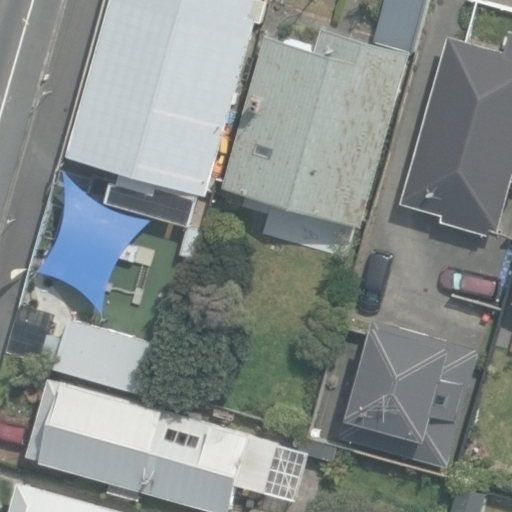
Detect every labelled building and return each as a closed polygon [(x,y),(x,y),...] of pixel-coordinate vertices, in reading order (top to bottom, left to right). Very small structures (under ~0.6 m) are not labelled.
[(115,0),(70,152),(123,168),(121,180),(114,179),(109,200),(193,224),(202,189),(212,193),(259,20),(264,22),(270,0),(115,0)] [(385,0),(375,38),(413,48),(426,0),(385,0)] [(290,38),(270,32),(227,184),(366,223),(416,49),(413,48),(375,38),(328,24),(321,48),(316,46),(318,41),(291,34),(290,38)] [(511,36),(509,48),(454,32),(406,199),(445,211),(445,219),(491,232),(493,225),(501,227),(511,189),(511,36)] [(141,216),(72,187),(41,264),(109,292),(141,216)] [(60,363),(161,393),(176,343),(74,313),(60,363)] [(484,345),(378,315),(345,432),(451,462),(484,345)] [(53,372),(30,451),(46,456),(46,458),(234,511),(242,481),(299,497),(313,448),(303,445),(257,432),(258,428),(67,375),(67,376),(53,372)] [(306,433),(303,445),(313,448),(339,456),(342,443),(306,433)] [(160,511),(20,473),(9,511),(160,511)] [(482,511),(490,489),(464,482),(454,511),(482,511)]
